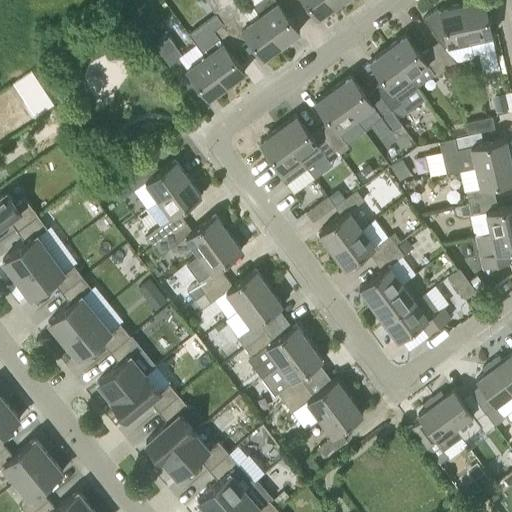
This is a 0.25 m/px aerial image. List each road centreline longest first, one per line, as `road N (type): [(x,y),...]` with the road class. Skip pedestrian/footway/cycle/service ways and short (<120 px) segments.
road 1 (residential): [(511,302),(407,378),(392,378),(219,148),(218,132),(229,122),(399,0)]
road 2 (residential): [(141,511),(0,339)]
